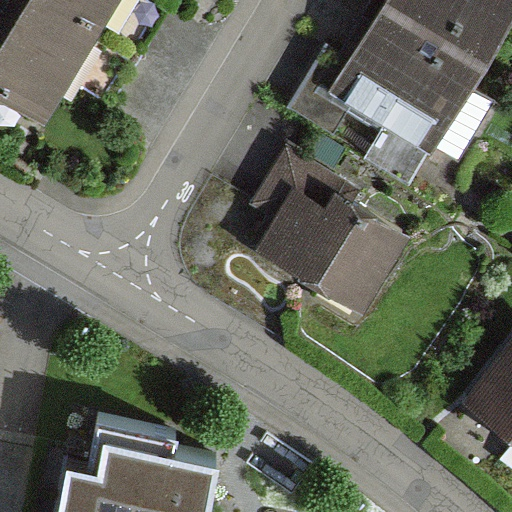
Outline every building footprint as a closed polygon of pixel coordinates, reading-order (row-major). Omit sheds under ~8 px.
[(111,19),(78,0),(0,0),(0,72),(59,107),(111,19)] [(78,0),(111,19),(122,0),(78,0)] [(385,0),(373,0),(325,78),(437,148),(489,64),(385,0)] [(511,0),(385,0),(489,64),(511,27),(511,0)] [(273,201),(257,230),(362,290),(407,211),(348,177),(353,169),(293,134),(259,194),(273,201)] [(511,330),(471,384),(511,415),(511,330)] [(225,511),(207,509),(220,435),(103,415),(98,447),(79,443),(67,511),(225,511)]
